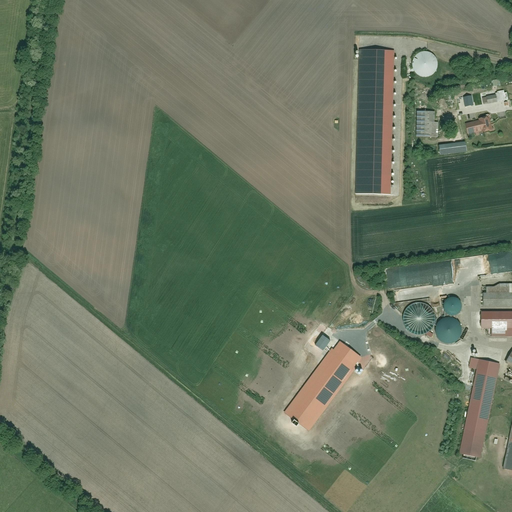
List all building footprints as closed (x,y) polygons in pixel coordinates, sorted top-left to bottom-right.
[(361,51),(357,195),(392,196),(396,52),(361,51)] [(420,54),(415,57),(411,62),(410,68),(411,72),(415,78),(421,81),(427,81),(432,78),(436,72),(437,66),(436,61),(432,56),(426,54),(420,54)] [(481,94),(482,102),(503,100),(502,92),(481,94)] [(458,103),(459,110),(474,109),(473,95),(466,96),(467,102),(458,103)] [(427,109),(419,109),(420,134),(435,134),(434,121),(428,121),(427,109)] [(464,122),(465,132),(491,128),(489,112),(477,114),(478,120),(464,122)] [(441,142),(441,150),(464,149),(464,140),(441,142)] [(511,290),(511,269),(495,270),(496,277),(481,277),(476,280),(469,280),(469,286),(465,287),(465,300),(493,299),(493,305),(464,306),(464,321),(473,321),(473,331),(511,329),(511,290)] [(444,311),(447,315),(452,316),(459,314),(462,309),(461,303),(458,299),(452,297),(447,298),(444,302),(443,308),(444,311)] [(446,318),(441,321),(437,326),(436,332),(437,336),(441,342),(447,345),(453,345),(458,342),(463,336),(464,330),(462,325),(458,320),(452,318),(446,318)] [(410,332),(424,334),(424,330),(426,330),(426,328),(423,327),(422,330),(414,329),(414,325),(416,325),(416,322),(413,322),(413,320),(411,320),(411,322),(406,322),(406,329),(410,329),(410,332)] [(461,454),(483,458),(500,364),(472,358),(470,368),(476,369),(461,454)]
